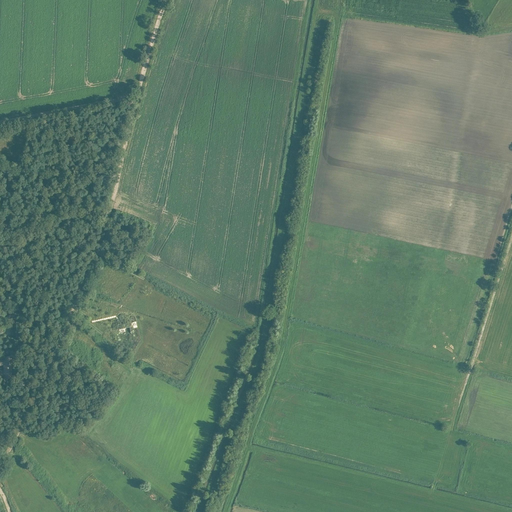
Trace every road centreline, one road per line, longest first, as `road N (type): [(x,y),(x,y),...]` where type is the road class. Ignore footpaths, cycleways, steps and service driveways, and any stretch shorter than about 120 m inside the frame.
road 1 (track): [(204,511),(264,345),(319,0)]
road 2 (track): [(223,511),(280,352),(338,20)]
road 3 (track): [(0,469),(103,237),(166,0)]
road 4 (track): [(138,98),(0,123)]
